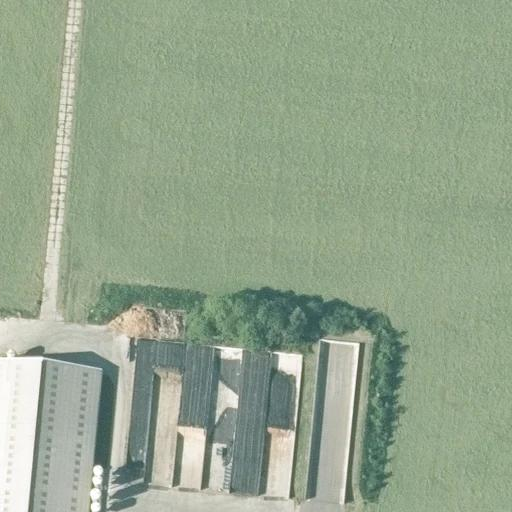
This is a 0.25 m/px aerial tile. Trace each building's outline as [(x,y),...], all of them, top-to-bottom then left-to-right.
[(166,391),(167,354),(142,353),(142,336),(123,336),(122,390),(166,391)] [(169,414),(221,418),(225,355),(173,352),(169,414)] [(275,496),(282,359),(228,356),(221,493),(275,496)] [(0,511),(90,511),(103,374),(0,364),(0,511)] [(138,451),(137,480),(155,481),(156,452),(138,451)]
